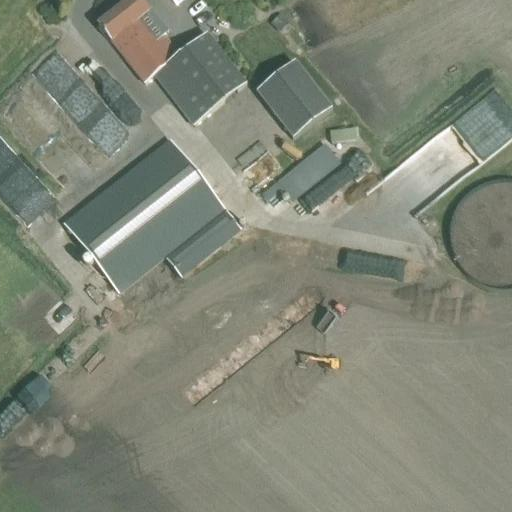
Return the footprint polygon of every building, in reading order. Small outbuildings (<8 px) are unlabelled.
[(156,45),(138,23),(150,14),(138,0),(136,0),(99,30),(112,45),(112,44),(146,87),(155,80),(195,129),(245,89),(205,38),(179,58),(164,38),(156,45)] [(295,142),(334,111),(297,65),(258,96),(295,142)] [(334,133),(334,144),(362,143),(362,132),(334,133)] [(221,216),(168,146),(63,227),(132,317),(139,311),(216,253),(220,249),(237,236),(224,219),(206,233),(203,230),(221,216)] [(285,192),(294,204),(341,167),(325,147),(263,197),(269,204),(285,192)] [(24,221),(54,200),(41,183),(23,197),(14,184),(2,192),(24,221)]
